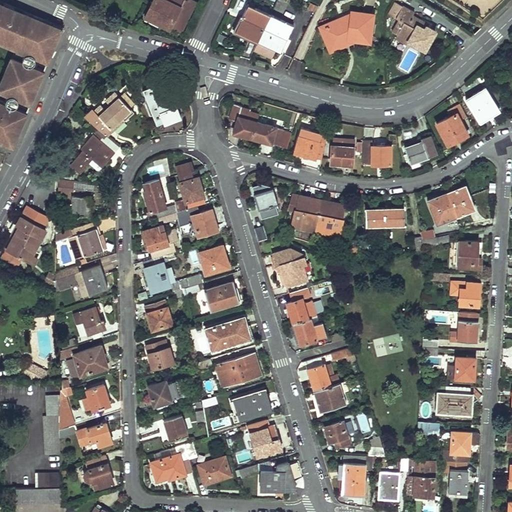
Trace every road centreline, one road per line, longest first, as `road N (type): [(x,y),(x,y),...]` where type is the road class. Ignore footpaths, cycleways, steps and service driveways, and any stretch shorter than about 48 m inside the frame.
road 1 (residential): [(208,140),(150,149),(124,183),(131,483),(153,502),(323,509)]
road 2 (residential): [(486,511),(503,238),(499,143)]
road 3 (residential): [(222,167),(323,509)]
road 4 (tertiary): [(223,71),(339,104),(386,108),(436,88),(511,18)]
road 5 (residential): [(499,143),(451,170),(387,186),(222,167)]
road 6 (tertiary): [(0,199),(87,38)]
